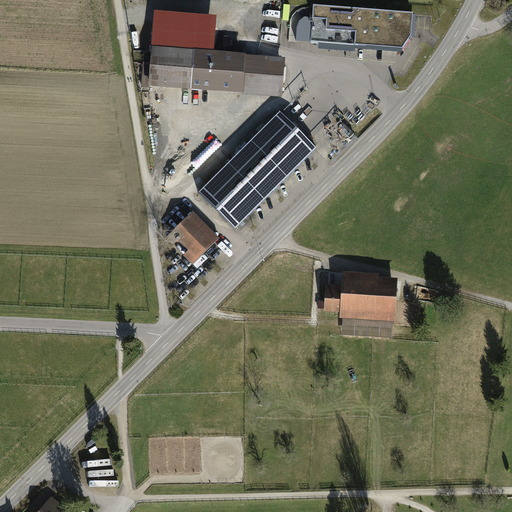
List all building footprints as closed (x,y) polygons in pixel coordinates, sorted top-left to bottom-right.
[(413,15),(314,7),(314,8),(313,19),(311,43),(310,43),(402,50),(412,37),(413,15)] [(311,43),(313,19),(305,18),(300,22),(297,29),(297,42),(311,43)] [(286,60),(154,51),(150,89),(284,100),(286,60)] [(282,115),(201,195),(237,231),(318,151),(282,115)] [(222,242),(195,216),(174,238),(189,253),(184,258),(196,269),(222,242)] [(380,277),(344,275),(343,289),(328,288),(326,315),(341,316),(341,322),(345,322),(344,326),(344,329),(344,334),(344,339),(374,340),(383,341),(388,341),(394,342),(394,335),(395,326),(397,326),(400,282),(380,281),(380,277)] [(62,511),(65,510),(54,501),(45,511),(62,511)]
